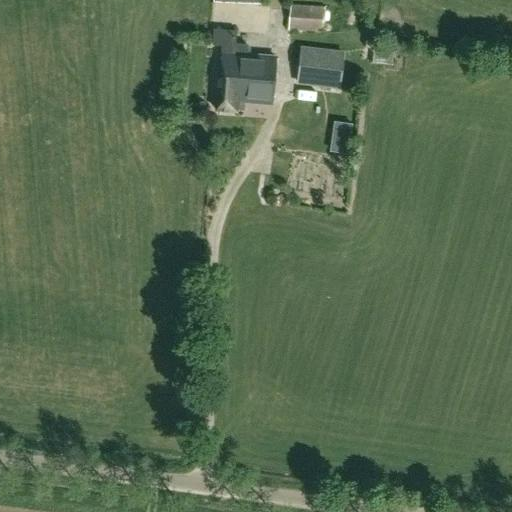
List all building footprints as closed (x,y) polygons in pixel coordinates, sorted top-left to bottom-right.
[(324,8),(290,5),(288,29),(322,31),(324,8)] [(372,48),(371,63),(390,65),(391,50),(372,48)] [(342,55),(300,50),(297,81),(339,86),(342,55)] [(275,57),(219,53),(215,109),(235,111),(236,100),(271,103),(275,57)] [(286,106),(308,109),(311,89),(289,85),(286,106)]
